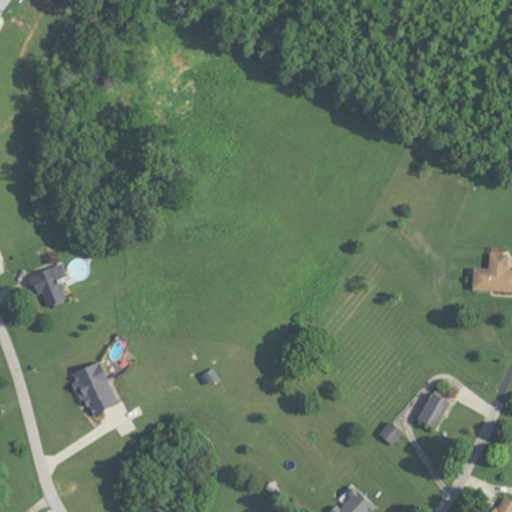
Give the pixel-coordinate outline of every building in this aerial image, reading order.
[(17,0),(0,0),(0,8),(7,13),(17,0)] [(478,291),(511,292),(511,254),(494,254),(493,269),(479,269),(478,291)] [(72,300),(65,283),(73,280),(66,264),(36,277),(49,309),(72,300)] [(125,406),(107,363),(78,375),(96,418),(125,406)] [(454,399),(435,391),(423,420),(442,428),(454,399)] [(337,511),(377,511),(383,505),(360,486),(346,503),(345,502),(337,511)] [(499,511),(511,511),(511,499),(506,497),(499,511)]
